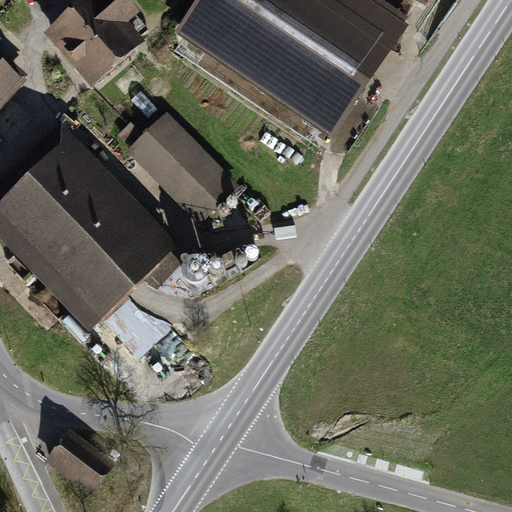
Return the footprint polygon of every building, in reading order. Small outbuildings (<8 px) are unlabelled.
[(122,0),(101,0),(58,33),(99,87),(156,43),(122,0)] [(382,0),(215,0),(191,35),(336,133),(413,20),(382,0)] [(0,112),(24,86),(0,64),(0,112)] [(183,106),(141,151),(210,215),(252,171),(183,106)] [(64,138),(0,196),(0,241),(85,332),(171,252),(64,138)] [(73,439),(53,466),(93,495),(113,468),(73,439)]
